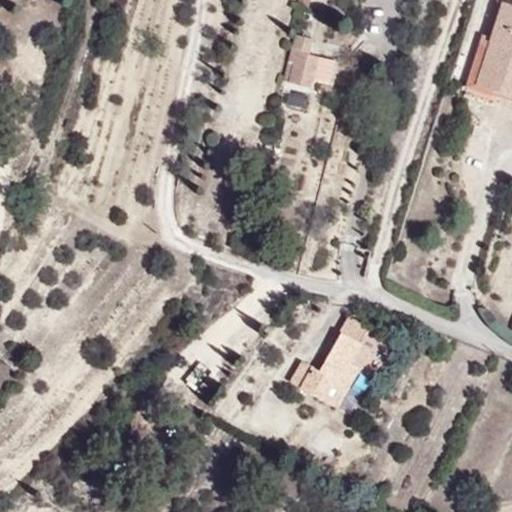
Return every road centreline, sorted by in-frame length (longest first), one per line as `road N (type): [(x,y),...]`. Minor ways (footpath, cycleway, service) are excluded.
road 1 (residential): [(358,305),(171,247),(159,213),(197,0)]
road 2 (residential): [(358,305),(458,0)]
road 3 (residential): [(511,354),(358,305)]
